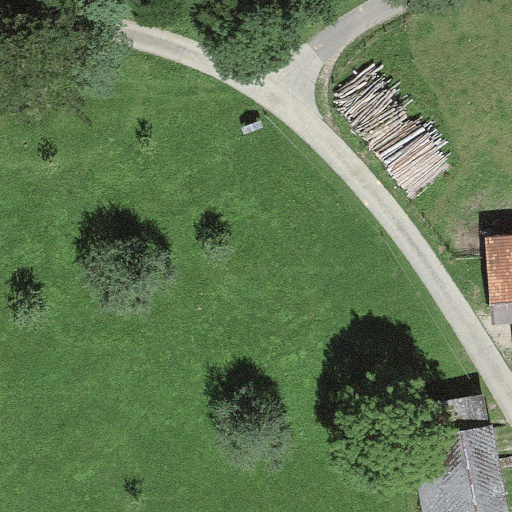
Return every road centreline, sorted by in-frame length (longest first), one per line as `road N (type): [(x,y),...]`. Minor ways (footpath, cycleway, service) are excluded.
road 1 (track): [(2,0),(152,33),(270,88),(404,226),(504,382)]
road 2 (track): [(270,88),(398,0)]
